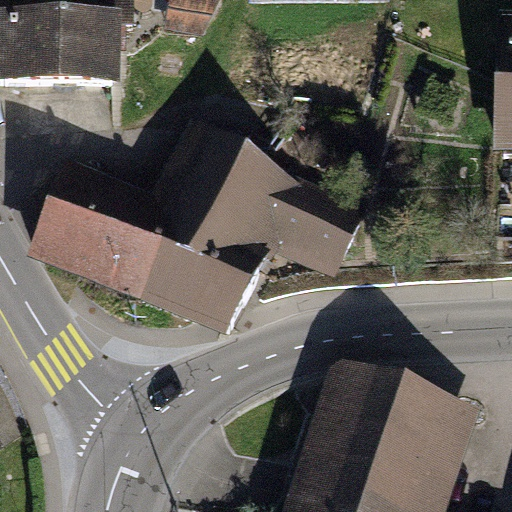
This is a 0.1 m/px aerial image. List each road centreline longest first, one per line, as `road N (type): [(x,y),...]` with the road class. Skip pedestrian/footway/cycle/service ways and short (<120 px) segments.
road 1 (tertiary): [(139,435),(205,381),(284,352),(378,332),(511,328)]
road 2 (tertiary): [(139,435),(66,362),(0,255)]
